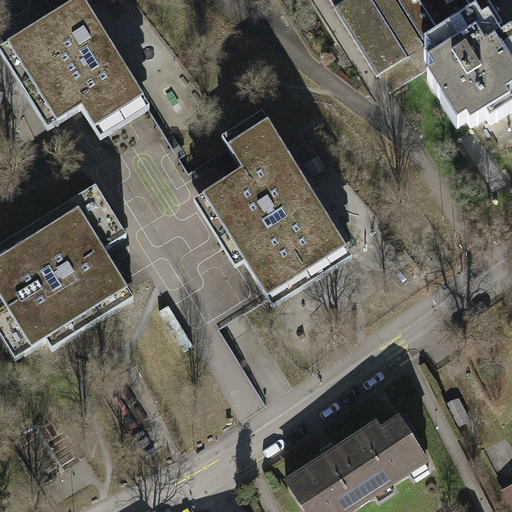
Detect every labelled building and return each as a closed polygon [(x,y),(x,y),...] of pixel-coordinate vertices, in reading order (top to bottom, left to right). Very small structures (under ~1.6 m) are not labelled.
[(372,77),(375,75),(391,66),(401,82),(424,68),(430,64),(420,47),(406,56),(402,58),(366,0),(342,0),(329,8),(372,77)] [(420,47),(390,0),(370,0),(406,56),(420,47)] [(390,0),(420,47),(471,16),(481,32),(487,28),(497,42),(506,37),(482,0),(390,0)] [(80,1),(7,47),(57,127),(81,112),(94,133),(143,102),(80,1)] [(511,37),(508,39),(506,36),(506,37),(497,42),(487,28),(481,32),(471,16),(420,47),(430,64),(424,68),(433,83),(427,87),(437,103),(437,104),(452,129),(468,119),(473,126),(488,116),(492,123),(509,112),(505,105),(511,101),(511,37)] [(385,91),(401,82),(391,66),(375,75),(385,91)] [(267,301),(347,252),(268,125),(227,150),(242,173),(203,198),(267,301)] [(0,261),(0,317),(24,356),(126,292),(102,254),(127,239),(102,199),(0,261)] [(218,330),(251,312),(235,283),(202,301),(218,330)] [(167,306),(157,312),(182,351),(191,345),(167,306)] [(459,399),(446,406),(457,429),(471,422),(459,399)] [(286,483),(304,511),(351,511),(375,497),(373,494),(388,485),(390,487),(409,475),(407,471),(425,460),(399,420),(342,458),(336,450),(324,457),(330,466),(312,477),(308,470),(286,483)] [(511,488),(503,493),(511,509),(511,488)]
